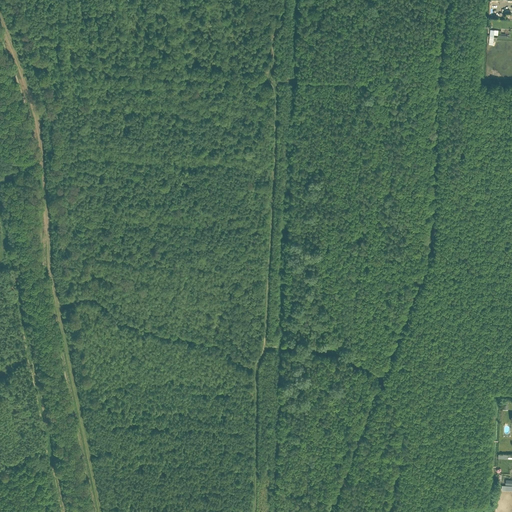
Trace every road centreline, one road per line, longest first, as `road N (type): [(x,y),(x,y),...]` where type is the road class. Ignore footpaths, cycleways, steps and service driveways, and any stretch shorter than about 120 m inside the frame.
road 1 (track): [(254,365),(213,344),(129,323),(95,298),(57,307),(42,173)]
road 2 (track): [(99,511),(57,307)]
road 3 (track): [(42,173),(31,102),(0,16)]
